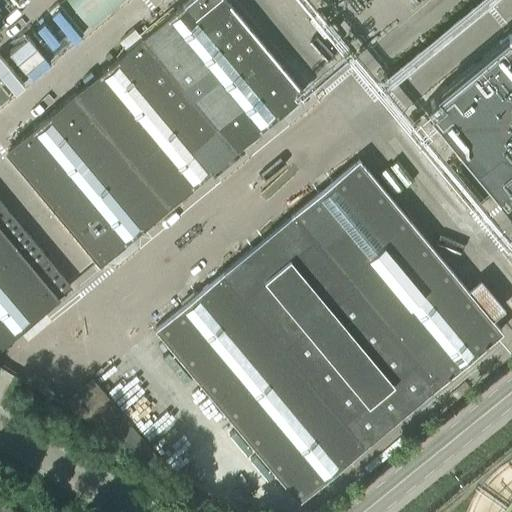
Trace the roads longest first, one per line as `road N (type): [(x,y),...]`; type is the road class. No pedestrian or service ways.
road 1 (secondary): [(361,511),(511,390)]
road 2 (unclassified): [(138,511),(0,431)]
